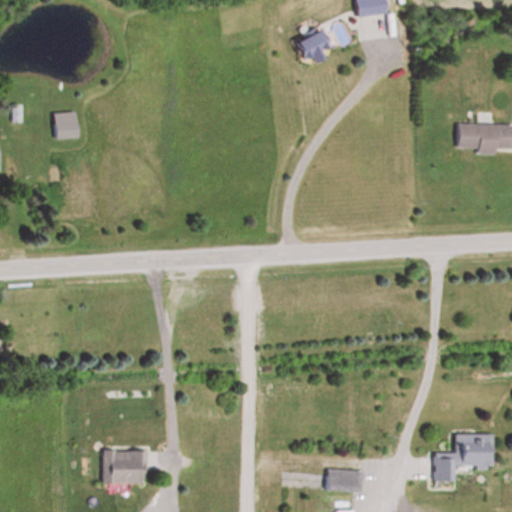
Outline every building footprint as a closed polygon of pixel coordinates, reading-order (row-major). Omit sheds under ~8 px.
[(389,14),(386,0),(351,0),(354,18),(389,14)] [(306,69),(328,52),(310,29),(288,47),(306,69)] [(73,141),(72,114),(50,115),(50,141),(73,141)] [(454,151),(474,151),(474,156),(492,156),(492,152),(511,152),(511,127),(454,127),(454,151)] [(487,437),(450,437),(450,455),(430,455),(430,485),(450,485),(450,472),(487,472),(487,437)] [(138,473),(144,473),(144,453),(100,453),(100,487),(138,487),(138,473)] [(323,495),(358,495),(358,473),(323,473),(323,495)]
